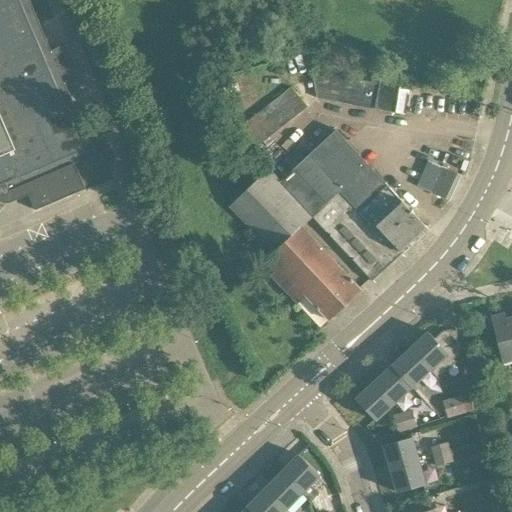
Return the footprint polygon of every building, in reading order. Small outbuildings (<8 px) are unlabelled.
[(0,0),(0,202),(4,204),(8,205),(11,204),(19,201),(29,196),(35,212),(86,190),(75,165),(96,156),(78,114),(66,87),(77,82),(62,48),(51,52),(39,25),(28,0),(0,0)] [(405,115),(410,92),(311,73),(317,99),(395,113),(405,115)] [(236,132),(253,152),(308,108),(292,88),(236,132)] [(313,218),(313,219),(372,282),(428,231),(336,131),(280,183),(313,218)] [(449,202),(460,177),(432,164),(421,189),(449,202)] [(313,218),(280,183),(269,170),(230,207),(273,253),(261,265),(298,305),(306,297),(329,322),(362,291),(303,228),(313,219),(313,218)] [(505,315),(492,318),(502,358),(511,355),(511,318),(506,320),(505,315)] [(410,350),(430,372),(432,375),(461,349),(456,329),(443,332),(435,340),(428,333),(410,350)] [(392,367),(412,389),(430,372),(410,350),(392,367)] [(374,383),(395,405),(412,389),(392,367),(374,383)] [(395,405),(374,383),(356,400),(376,422),(395,405)] [(462,397),(452,400),(457,416),(466,413),(462,397)] [(457,416),(452,400),(443,402),(447,418),(457,416)] [(414,411),(404,414),(408,430),(418,427),(414,411)] [(408,430),(404,414),(393,417),(398,433),(408,430)] [(384,447),(391,470),(419,462),(412,438),(384,447)] [(431,448),(433,457),(451,452),(449,443),(431,448)] [(451,452),(433,457),(436,467),(454,462),(451,452)] [(281,474),(302,495),(310,503),(319,494),(311,486),(320,477),(299,456),(281,474)] [(419,462),(391,470),(397,494),(426,486),(419,462)] [(302,495),(281,474),(264,491),(285,511),(302,495)] [(285,511),(264,491),(247,508),(250,511),(285,511)]
